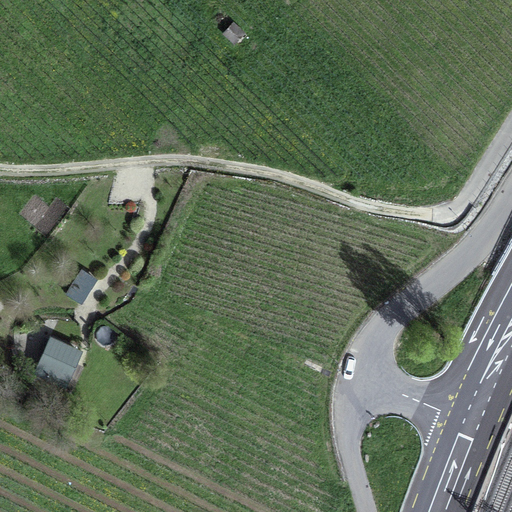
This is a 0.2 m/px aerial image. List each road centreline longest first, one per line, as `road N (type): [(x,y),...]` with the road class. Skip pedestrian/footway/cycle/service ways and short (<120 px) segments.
road 1 (track): [(0,170),(199,161),(414,214),(450,213)]
road 2 (unclassified): [(360,374),(394,317),(474,250),(511,200)]
road 3 (unclassified): [(360,374),(347,421),(367,511)]
